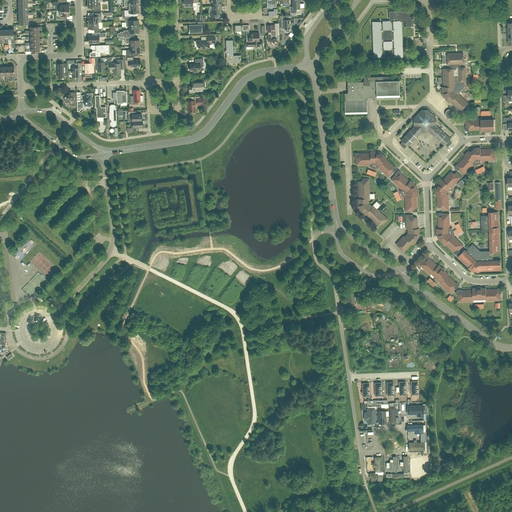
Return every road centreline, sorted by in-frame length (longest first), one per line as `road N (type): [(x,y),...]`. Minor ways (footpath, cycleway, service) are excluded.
road 1 (tertiary): [(114,151),(198,136),(246,78),(309,65)]
road 2 (residential): [(336,224),(313,239),(315,259),(334,280),(348,377)]
road 3 (tertiary): [(336,224),(311,70)]
road 4 (tertiary): [(511,348),(492,343),(405,278)]
road 5 (residential): [(20,86),(147,81)]
